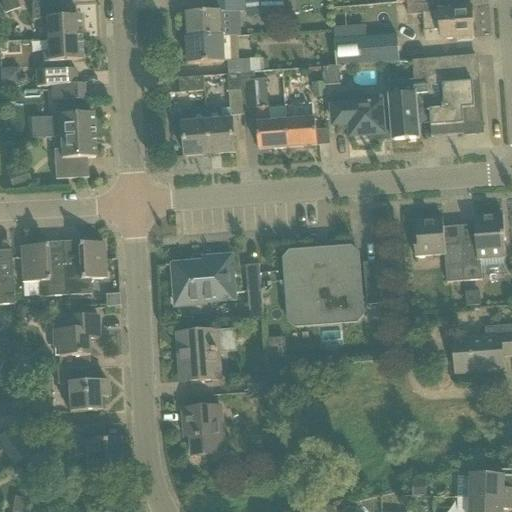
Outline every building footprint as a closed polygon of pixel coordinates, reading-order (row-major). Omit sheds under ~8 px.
[(0,0),(4,14),(19,10),(16,0),(0,0)] [(31,0),(32,22),(40,21),(46,21),(47,41),(81,40),(80,18),(61,19),(61,15),(63,15),(61,0),(31,0)] [(224,0),(226,13),(246,13),(246,17),(284,16),(283,0),(224,0)] [(475,39),(472,10),(435,13),(433,1),(417,2),(406,3),(408,17),(423,16),(424,32),(445,30),(445,41),(475,39)] [(222,14),(187,15),(189,40),(223,38),(222,14)] [(347,41),(346,28),(334,29),(335,42),(347,41)] [(223,38),(189,40),(190,66),(224,64),(224,62),(228,62),(240,61),(239,37),(235,37),(223,38)] [(400,63),(398,37),(347,41),(335,42),(334,42),(336,67),(400,63)] [(77,85),(76,71),(66,72),(65,63),(82,62),(81,40),(47,41),(47,54),(42,54),(42,72),(35,72),(35,89),(51,88),(77,86),(77,85)] [(428,84),(430,118),(432,139),(433,138),(482,134),(476,57),(413,62),(414,81),(415,81),(415,85),(428,84)] [(228,64),(229,75),(241,74),(251,74),(250,60),(240,61),(228,62),(228,64)] [(326,87),(341,85),(339,67),(325,69),(326,87)] [(19,69),(1,70),(1,89),(20,88),(19,69)] [(260,152),(288,150),(285,108),(271,109),(258,110),(255,73),(251,74),(241,74),(245,115),(259,113),(260,125),(257,125),(260,152)] [(245,115),(241,74),(229,75),(229,76),(228,76),(231,110),(231,118),(233,117),(244,117),(245,116),(245,115)] [(204,78),(179,80),(180,95),(205,93),(204,78)] [(326,84),(312,84),(313,99),(326,98),(326,84)] [(428,84),(415,85),(416,96),(390,98),(394,141),(394,142),(420,140),(418,119),(430,118),(428,84)] [(52,103),(65,102),(85,101),(84,85),(77,85),(77,86),(51,88),(52,103)] [(394,141),(390,98),(370,100),(370,104),(368,105),(368,107),(333,110),(335,127),(351,126),(352,138),(392,135),(393,141),(394,141)] [(285,108),(288,150),(318,147),(316,120),(313,120),(312,105),(301,106),(303,122),(287,123),(285,108)] [(94,137),(93,115),(69,116),(69,107),(53,108),(54,121),(58,124),(58,139),(94,137)] [(206,112),(210,156),(236,154),(233,122),(224,123),(223,111),(207,112),(206,112)] [(186,158),(210,156),(206,112),(183,114),(184,126),(183,126),(186,158)] [(95,159),(94,137),(58,139),(59,154),(56,158),(56,171),(68,170),(67,161),(95,159)] [(25,188),(18,170),(7,174),(13,192),(25,188)] [(507,258),(504,216),(483,218),(484,226),(459,228),(463,282),(483,281),(481,260),(507,258)] [(463,282),(459,228),(436,230),(435,222),(417,223),(418,238),(414,239),(416,259),(447,256),(448,283),(463,282)] [(63,244),(65,297),(91,296),(90,281),(106,280),(104,244),(81,246),(81,243),(63,244)] [(44,247),(21,249),(23,284),(38,284),(39,299),(65,297),(63,244),(44,245),(44,247)] [(0,306),(14,306),(11,252),(0,252),(0,306)] [(290,260),(295,323),(358,318),(353,255),(290,260)] [(202,306),(231,304),(236,304),(232,258),(204,260),(204,264),(166,267),(167,268),(173,268),(175,307),(202,305),(202,306)] [(382,306),(378,266),(364,267),(368,307),(382,306)] [(264,319),(262,292),(248,293),(250,320),(264,319)] [(467,308),(482,307),(481,292),(466,293),(467,308)] [(119,308),(119,296),(105,297),(106,309),(119,308)] [(24,321),(28,310),(19,307),(15,317),(24,321)] [(28,316),(28,325),(37,325),(37,316),(28,316)] [(59,370),(90,368),(88,342),(100,341),(98,317),(62,319),(62,332),(51,332),(52,349),(58,348),(59,370)] [(503,357),(511,356),(511,327),(484,329),(485,339),(454,341),(456,376),(504,372),(503,357)] [(178,336),(181,384),(221,382),(218,334),(178,336)] [(287,339),(270,339),(270,365),(287,366),(287,339)] [(69,414),(100,413),(100,400),(108,400),(107,383),(91,384),(90,370),(90,368),(59,370),(57,370),(58,386),(68,386),(69,414)] [(265,393),(264,379),(248,379),(249,393),(265,393)] [(0,431),(31,430),(30,406),(0,407),(0,431)] [(191,428),(193,458),(225,456),(221,409),(183,412),(185,429),(191,428)] [(91,456),(92,472),(120,470),(119,442),(101,443),(100,428),(104,428),(104,427),(74,428),(76,457),(91,456)] [(25,456),(7,432),(0,437),(0,447),(13,465),(25,456)] [(26,473),(24,469),(19,467),(15,469),(13,474),(15,479),(20,480),(25,478),(26,473)] [(458,499),(470,499),(511,501),(511,472),(498,472),(498,477),(471,476),(471,478),(459,478),(458,499)] [(427,498),(427,482),(413,482),(413,497),(427,498)] [(511,511),(511,501),(470,499),(469,511),(503,511),(504,511),(511,511)]
